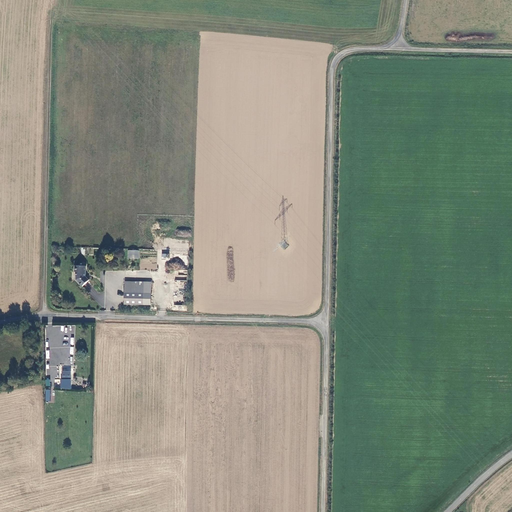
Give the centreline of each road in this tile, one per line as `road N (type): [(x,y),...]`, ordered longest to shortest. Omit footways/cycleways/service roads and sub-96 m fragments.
road 1 (unclassified): [(326,320),(44,314),(0,321)]
road 2 (unclassified): [(326,320),(333,66),(349,49),(394,42)]
road 3 (unclassified): [(322,511),(326,320)]
